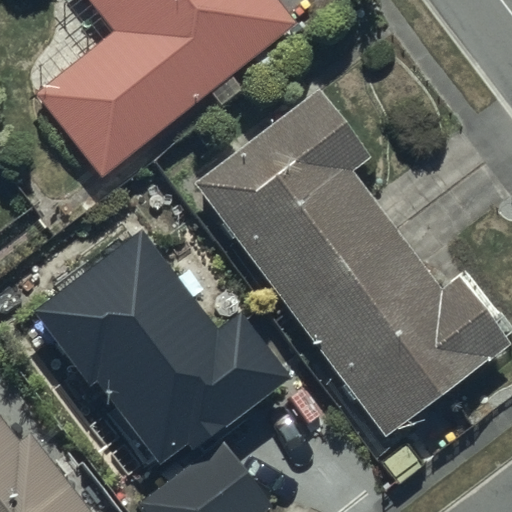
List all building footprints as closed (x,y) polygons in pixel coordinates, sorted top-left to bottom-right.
[(83,0),(113,38),(37,99),(100,178),(295,24),(275,0),(83,0)] [(505,353),(509,350),(454,279),(440,290),(353,176),(370,163),(319,95),(197,187),(384,441),(505,353)] [(138,228),(29,311),(153,474),(282,376),(236,316),(217,331),(138,228)] [(0,417),(0,511),(93,511),(31,433),(20,442),(0,417)] [(265,511),(269,509),(220,443),(134,506),(138,511),(265,511)]
